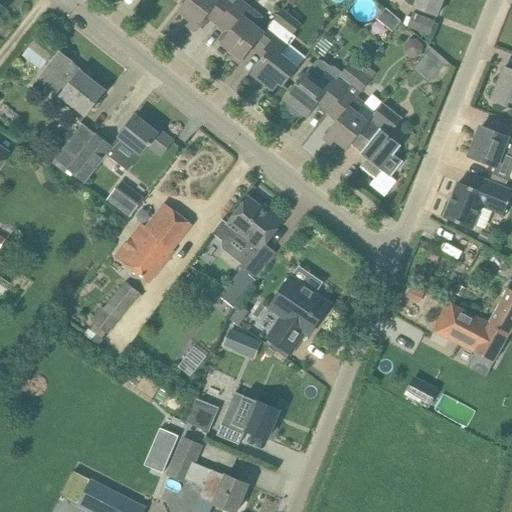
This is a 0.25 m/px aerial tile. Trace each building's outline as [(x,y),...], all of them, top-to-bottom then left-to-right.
[(236,0),(188,0),(180,11),(191,21),(187,25),(196,32),(208,17),(217,25),(236,0)] [(262,18),(239,0),(236,0),(217,25),(230,35),(223,44),(243,60),(264,33),(255,26),(262,18)] [(404,0),(405,1),(407,3),(410,5),(415,7),(438,16),(443,0),(404,0)] [(391,30),(398,19),(380,8),(373,20),(391,30)] [(276,20),(273,24),(291,38),(294,34),(302,25),(293,18),(283,10),(276,20)] [(430,36),(436,21),(413,13),(408,28),(430,36)] [(276,37),(261,56),(265,58),(252,75),(265,85),(266,83),(275,90),(280,83),(283,86),(299,67),(282,54),(288,46),(276,37)] [(38,69),(48,54),(30,40),(19,55),(38,69)] [(446,60),(432,48),(413,70),(428,82),(446,60)] [(62,96),(87,115),(105,92),(91,81),(92,79),(82,71),(80,73),(70,66),(73,62),(60,52),(39,79),(51,89),(53,87),(63,94),(62,96)] [(308,72),(286,100),(288,102),(286,104),(286,105),(287,106),(287,107),(288,109),(289,110),(290,112),(291,113),(292,114),(294,115),(295,115),(296,116),(297,117),(299,117),(300,117),(301,118),(302,118),(303,118),(305,115),(308,117),(323,98),(333,106),(352,83),(362,71),(351,62),(343,74),(334,67),(330,67),(323,61),(320,60),(317,62),(311,68),(308,72)] [(366,104),(358,98),(377,73),(369,66),(364,72),(362,71),(352,83),(333,106),(328,113),(338,121),(324,138),(333,145),(337,140),(348,150),(352,145),(369,123),(358,114),(366,104)] [(511,70),(505,68),(492,100),(511,107),(511,70)] [(369,123),(352,145),(362,153),(362,154),(368,159),(361,168),(375,179),(383,170),(391,177),(403,162),(394,155),(401,146),(389,136),(403,119),(384,104),(369,123)] [(161,156),(173,141),(155,126),(153,130),(136,116),(119,137),(120,137),(112,147),(96,135),(67,171),(68,172),(85,185),(107,156),(128,173),(140,157),(141,158),(149,147),(161,156)] [(67,171),(96,135),(83,124),(53,163),(66,174),(68,172),(67,171)] [(511,127),(508,137),(481,127),(469,157),(496,167),(493,174),(509,180),(511,173),(511,127)] [(505,215),(511,196),(511,190),(482,179),(482,180),(485,181),(481,191),(459,183),(445,218),(473,229),(482,206),(505,215)] [(113,199),(110,204),(130,218),(144,198),(133,190),(122,205),(113,199)] [(223,220),(213,233),(222,241),(223,250),(258,278),(278,254),(265,245),(285,221),(273,212),(271,215),(249,197),(228,223),(223,220)] [(169,249),(179,237),(192,222),(168,201),(145,228),(142,225),(116,255),(147,282),(173,252),(169,249)] [(310,336),(319,322),(331,304),(291,277),(280,293),(270,308),(283,317),(269,339),(291,353),(305,332),(310,336)] [(141,295),(127,283),(105,309),(103,307),(91,321),(108,335),(141,295)] [(466,289),(459,285),(455,294),(461,297),(466,289)] [(511,329),(511,290),(509,289),(490,323),(490,324),(509,334),(511,329)] [(490,324),(490,323),(449,302),(434,331),(475,352),(475,353),(493,362),(509,334),(490,324)] [(239,326),(249,312),(240,306),(230,319),(239,326)] [(230,331),(224,347),(236,351),(242,335),(230,331)] [(414,376),(405,395),(424,405),(434,386),(414,376)] [(236,393),(218,436),(239,445),(246,430),(249,432),(268,439),(279,411),(261,403),(258,402),(236,393)] [(194,405),(187,423),(210,433),(217,415),(194,405)] [(160,429),(145,466),(164,473),(179,437),(160,429)] [(203,446),(184,438),(169,478),(187,485),(189,481),(204,487),(199,497),(233,511),(236,511),(248,485),(226,476),(226,477),(195,464),(203,446)] [(144,511),(147,507),(91,478),(78,506),(90,511),(144,511)]
